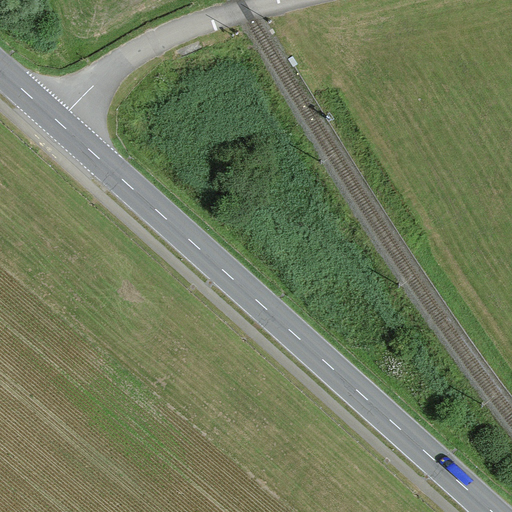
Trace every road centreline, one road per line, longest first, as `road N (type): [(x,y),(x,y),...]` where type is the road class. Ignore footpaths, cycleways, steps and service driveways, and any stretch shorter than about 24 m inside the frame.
road 1 (primary): [(64,126),(491,511)]
road 2 (residential): [(64,126),(103,80),(168,37),(306,0)]
